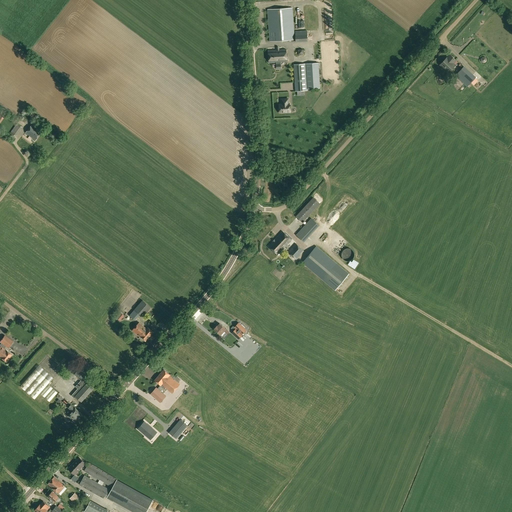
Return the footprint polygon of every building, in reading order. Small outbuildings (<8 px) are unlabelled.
[(268,9),(270,41),(294,40),(292,8),(268,9)] [(295,31),(296,39),(307,38),(307,30),(295,31)] [(276,62),(276,67),(281,67),(281,62),(287,62),(286,49),(268,51),(269,63),(276,62)] [(440,65),(448,73),(455,65),(453,63),(456,60),(450,55),(447,58),(447,57),(440,65)] [(309,64),(311,89),(319,88),(317,63),(309,64)] [(294,65),(296,91),(307,90),(306,64),(294,65)] [(455,75),(467,86),(471,82),(474,85),(478,81),(475,78),(463,67),(455,75)] [(279,104),(280,113),(290,112),(289,104),(288,104),(288,99),(281,99),(282,104),(279,104)] [(11,133),(15,136),(22,127),(17,124),(11,133)] [(25,132),(35,140),(41,133),(31,125),(25,132)] [(296,217),(302,222),(320,204),(313,198),(296,217)] [(304,242),(319,226),(311,218),(296,235),(304,242)] [(364,231),(367,228),(358,220),(355,223),(364,231)] [(291,239),(282,231),(269,246),(278,255),(285,247),(291,239)] [(348,242),(343,237),(342,238),(340,236),(336,239),(344,246),(348,242)] [(304,251),(296,244),(288,252),(296,259),(304,251)] [(316,246),(302,262),(335,290),(349,274),(316,246)] [(341,255),(342,256),(342,257),(342,258),(343,259),(344,259),(344,260),(345,261),(346,261),(347,261),(348,261),(349,261),(350,261),(351,260),(352,260),(353,259),(353,258),(354,257),(354,256),(354,255),(354,254),(354,253),(354,252),(353,251),(352,250),(352,249),(351,249),(350,248),(349,248),(348,248),(347,248),(346,249),(345,249),(344,250),(343,250),(343,251),(342,252),(342,253),(341,254),(341,255)] [(129,315),(135,320),(140,314),(143,317),(151,308),(143,300),(135,309),(129,315)] [(140,337),(140,336),(146,329),(139,322),(132,330),(140,337)] [(214,329),(221,335),(224,331),(227,334),(229,332),(220,323),(217,326),(217,325),(214,329)] [(234,327),(236,329),(236,328),(242,334),(246,330),(239,323),(234,327)] [(140,336),(146,341),(153,332),(148,327),(146,329),(140,336)] [(232,333),(238,339),(242,335),(242,334),(236,328),(236,329),(232,333)] [(0,358),(6,362),(12,355),(6,350),(4,348),(6,346),(8,348),(13,342),(5,335),(0,341),(1,343),(0,344),(0,345),(1,346),(0,346),(0,357),(0,358)] [(40,393),(50,401),(58,392),(48,384),(53,378),(39,365),(36,368),(20,386),(35,399),(40,393)] [(150,394),(160,403),(166,396),(160,391),(164,387),(172,393),(188,374),(182,369),(173,379),(164,372),(157,380),(161,384),(157,389),(156,387),(150,394)] [(76,396),(81,402),(97,384),(91,379),(89,381),(84,377),(85,376),(78,370),(74,374),(81,380),(76,386),(78,388),(72,395),(75,397),(76,396)] [(190,385),(176,399),(182,405),(196,391),(190,385)] [(143,415),(152,422),(161,410),(152,403),(148,408),(143,404),(144,403),(139,400),(131,410),(136,413),(139,409),(144,413),(143,415)] [(68,416),(75,421),(77,419),(78,418),(78,417),(82,414),(75,408),(75,409),(71,405),(68,408),(72,411),(68,416)] [(180,420),(169,433),(176,438),(187,425),(180,420)] [(156,432),(144,421),(138,428),(141,431),(142,430),(151,438),(156,432)] [(68,469),(75,475),(85,463),(79,457),(77,460),(76,459),(68,469)] [(134,511),(145,511),(153,500),(149,498),(122,483),(123,482),(89,463),(84,471),(89,474),(99,480),(104,482),(113,487),(111,490),(87,477),(84,475),(79,484),(103,498),(105,496),(113,500),(134,511)] [(56,491),(55,493),(57,495),(65,486),(54,477),(48,484),(51,486),(51,487),(56,491)] [(71,490),(74,493),(69,498),(74,502),(79,497),(77,495),(79,493),(73,488),(71,490)] [(55,493),(52,491),(48,496),(54,502),(59,497),(57,495),(55,493)] [(84,511),(107,511),(108,510),(90,500),(84,511)] [(45,511),(47,510),(50,507),(43,501),(35,510),(35,511),(45,511)]
